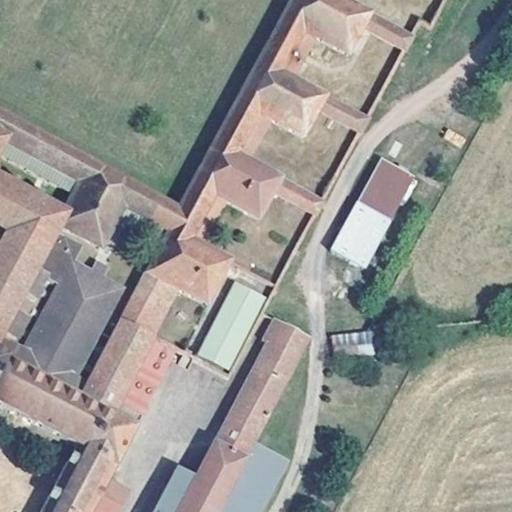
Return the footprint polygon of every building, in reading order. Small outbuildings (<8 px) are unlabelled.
[(0,0),(0,404),(73,443),(37,511),(213,511),(250,444),(306,337),(260,315),(250,333),(263,340),(194,474),(174,464),(150,511),(87,511),(88,510),(91,511),(117,511),(128,491),(105,479),(138,414),(114,400),(148,335),(146,334),(173,284),(205,301),(229,258),(199,242),(222,198),(257,216),(271,190),(316,213),(323,200),(245,158),(267,119),(300,136),(315,109),(360,133),(367,119),(289,77),(310,37),(343,55),(359,27),(404,52),(411,38),(342,0),(0,0)] [(398,190),(370,174),(321,264),(348,279),(398,190)] [(198,347),(227,361),(262,293),(235,279),(198,347)] [(367,331),(329,335),(332,355),(376,351),(375,331),(367,331)] [(172,349),(148,335),(114,400),(138,414),(172,349)] [(250,444),(213,511),(255,511),(284,459),(250,444)]
